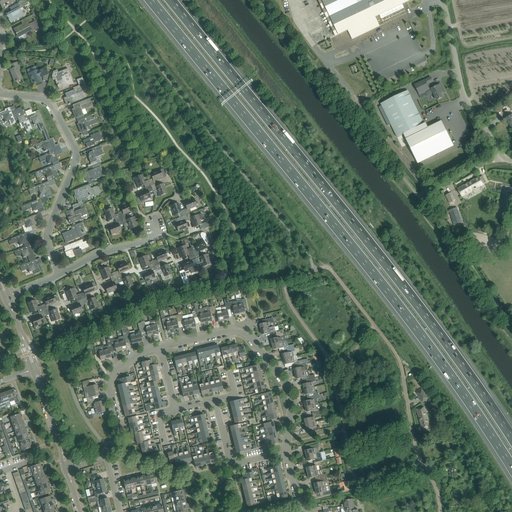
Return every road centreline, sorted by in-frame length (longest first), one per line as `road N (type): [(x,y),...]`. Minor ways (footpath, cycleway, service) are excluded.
road 1 (motorway): [(151,0),(436,352),(511,464)]
road 2 (motorway): [(511,434),(385,258),(172,0)]
road 3 (residential): [(59,274),(46,234),(75,151),(47,101),(0,94)]
road 4 (residential): [(285,452),(290,394),(242,332),(160,348)]
road 5 (tertiary): [(503,155),(462,91),(442,0)]
road 6 (residential): [(105,454),(117,426),(109,377),(160,348)]
